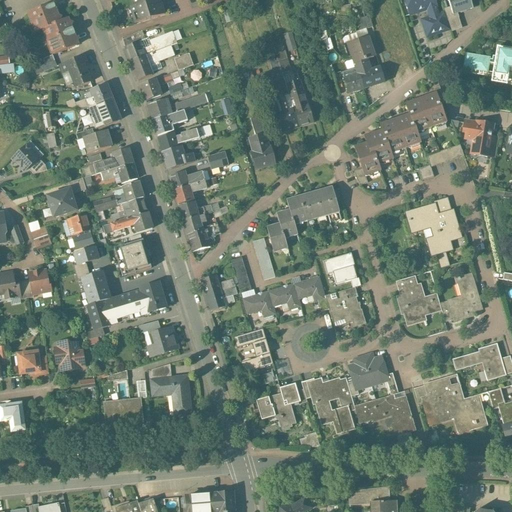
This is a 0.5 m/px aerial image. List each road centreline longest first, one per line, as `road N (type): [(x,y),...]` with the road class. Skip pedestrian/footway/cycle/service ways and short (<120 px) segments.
road 1 (tertiary): [(182,273),(91,0)]
road 2 (residential): [(243,469),(0,492)]
road 3 (residential): [(494,314),(459,186),(436,184),(355,210)]
road 4 (residential): [(333,143),(504,0)]
road 5 (tertiary): [(243,469),(182,273)]
road 6 (residential): [(182,273),(199,268),(293,172),(333,143)]
road 7 (residential): [(411,471),(243,469)]
road 8 (residential): [(355,210),(392,339)]
road 9 (residential): [(392,339),(415,353),(482,333),(494,314)]
